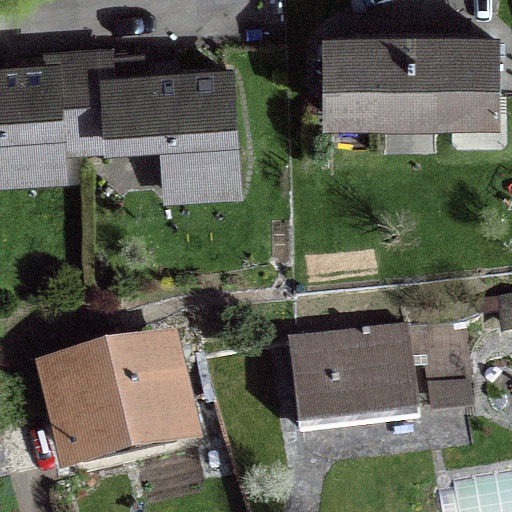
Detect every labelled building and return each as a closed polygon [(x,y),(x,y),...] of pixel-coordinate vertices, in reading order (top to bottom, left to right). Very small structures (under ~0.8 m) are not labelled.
[(467,21),(411,22),(411,116),(453,116),(453,109),(494,108),(494,37),(465,37),(467,21)] [(370,116),(411,116),(411,22),(355,22),(358,38),(329,38),(329,109),(370,109),(370,116)] [(110,79),(108,52),(78,54),(85,147),(115,145),(114,133),(166,130),(170,194),(235,190),(227,71),(110,79)] [(85,147),(78,54),(49,56),(49,66),(0,69),(0,176),(0,179),(60,175),(58,149),(85,147)] [(511,345),(511,304),(498,305),(499,345),(511,345)] [(428,359),(430,383),(468,379),(462,323),(288,342),(300,420),(415,407),(410,361),(428,359)] [(172,407),(189,403),(175,342),(158,346),(160,354),(57,377),(70,428),(65,432),(71,457),(76,459),(179,435),(172,407)]
